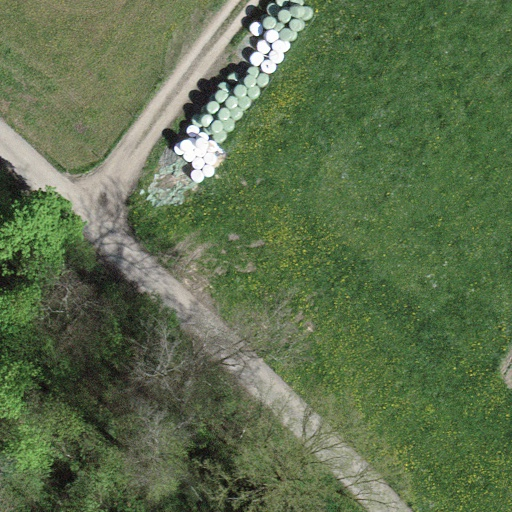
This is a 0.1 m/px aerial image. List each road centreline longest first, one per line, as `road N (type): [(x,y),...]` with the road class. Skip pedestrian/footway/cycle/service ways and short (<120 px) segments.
road 1 (unclassified): [(386,511),(100,211),(0,123)]
road 2 (track): [(100,211),(139,145),(256,0)]
